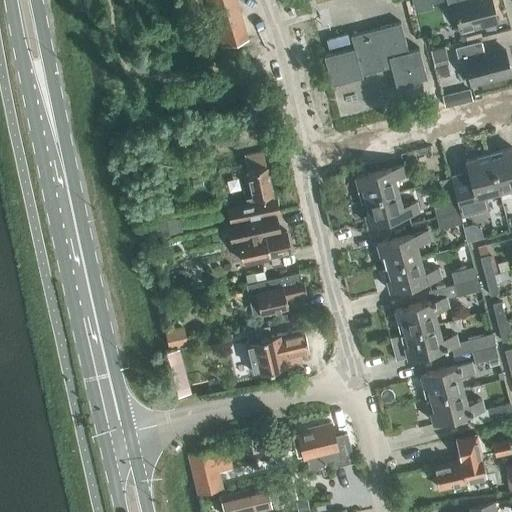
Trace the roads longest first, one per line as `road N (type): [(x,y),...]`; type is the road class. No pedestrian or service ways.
road 1 (primary): [(118,435),(41,90)]
road 2 (residential): [(118,435),(356,378)]
road 3 (residential): [(356,378),(306,160)]
road 4 (residential): [(306,160),(511,107)]
road 5 (residential): [(306,160),(258,0)]
road 6 (residential): [(386,511),(356,378)]
